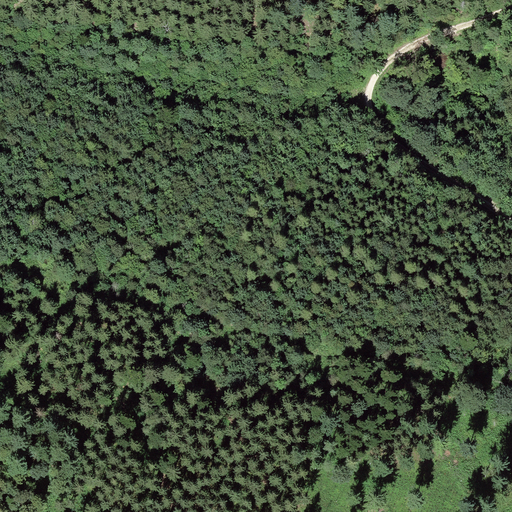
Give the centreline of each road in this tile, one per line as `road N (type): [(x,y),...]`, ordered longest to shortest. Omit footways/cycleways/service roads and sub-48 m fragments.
road 1 (track): [(471,382),(0,269)]
road 2 (track): [(511,224),(380,130),(365,100),(383,62),(415,41),(511,7)]
road 3 (track): [(383,62),(511,53)]
